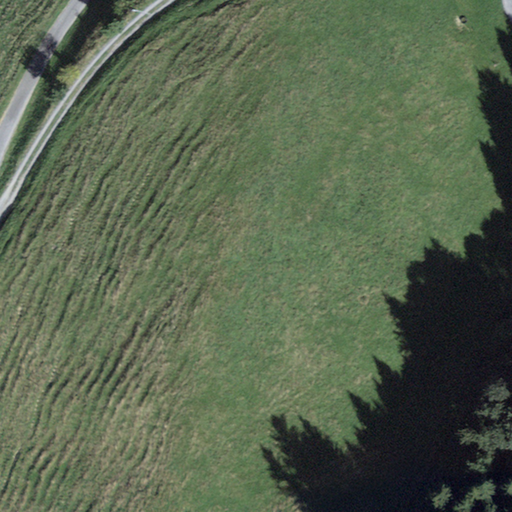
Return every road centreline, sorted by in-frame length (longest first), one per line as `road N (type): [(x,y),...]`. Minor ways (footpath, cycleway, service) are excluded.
road 1 (track): [(167,0),(95,64),(0,211)]
road 2 (unclassified): [(0,144),(42,55),(81,0)]
